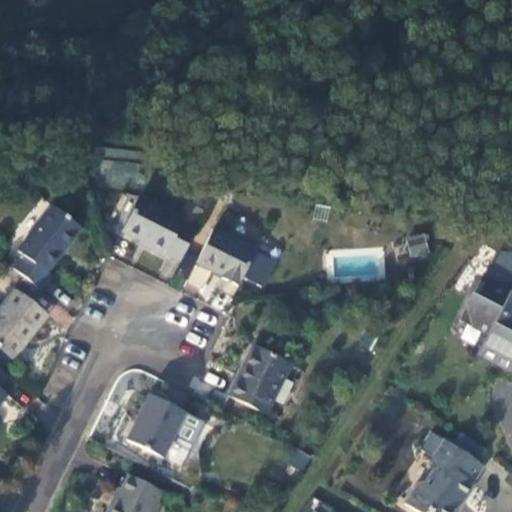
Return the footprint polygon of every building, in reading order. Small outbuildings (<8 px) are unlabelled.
[(128,191),(135,166),(104,157),(97,182),(128,191)] [(165,253),(181,261),(195,232),(180,224),(182,219),(138,197),(121,231),(146,244),(144,247),(163,257),(165,253)] [(12,268),(41,290),(49,279),(45,276),(80,230),(51,207),(16,252),(21,256),(12,268)] [(253,250),(213,231),(197,264),(237,283),(253,250)] [(424,233),(405,237),(410,258),(429,255),(424,233)] [(511,260),(500,259),(486,289),(491,292),(483,308),(472,303),(462,324),(492,339),(481,360),(511,374),(511,260)] [(47,318),(15,291),(0,309),(0,351),(12,361),(47,318)] [(291,366),(254,347),(228,395),(266,415),(291,366)] [(0,393),(1,393),(0,392),(0,389),(9,378),(0,371),(0,393)] [(188,416),(149,397),(127,442),(166,461),(175,442),(188,416)] [(200,421),(188,416),(175,442),(186,448),(194,445),(202,429),(200,421)] [(486,469),(444,441),(433,459),(440,465),(423,490),(416,486),(405,503),(416,511),(456,511),(465,500),(467,501),(476,488),(474,486),(486,469)] [(157,511),(166,496),(129,477),(116,501),(113,499),(106,511),(157,511)]
